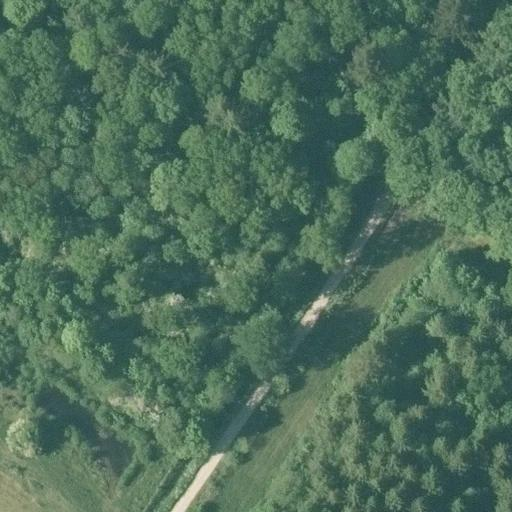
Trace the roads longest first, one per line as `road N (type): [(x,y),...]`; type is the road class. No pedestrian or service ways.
road 1 (track): [(175,511),(511,13)]
road 2 (track): [(74,0),(383,206)]
